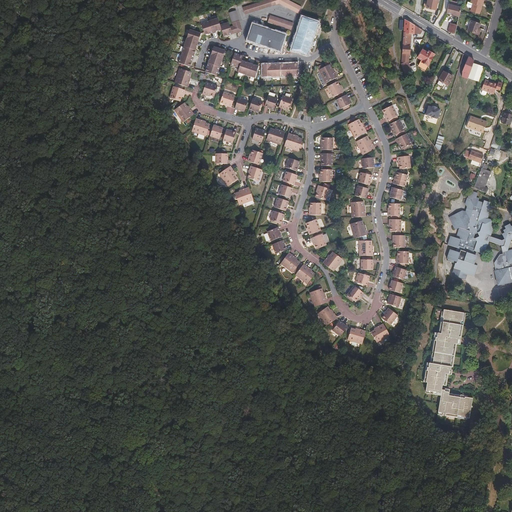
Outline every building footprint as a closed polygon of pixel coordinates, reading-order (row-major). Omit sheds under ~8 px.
[(286,0),(265,0),(242,7),(244,14),(279,4),(297,13),(300,7),(286,0)] [(428,0),(427,8),(436,9),(438,0),(428,0)] [(479,13),(484,0),(470,0),(470,1),(473,2),(470,10),(479,13)] [(460,16),(462,6),(449,3),(448,13),(460,16)] [(240,30),(234,10),(228,12),(232,25),(228,26),(230,33),(240,30)] [(268,16),(266,23),(289,31),(291,24),(268,16)] [(218,24),(216,18),(208,21),(211,32),(220,30),(218,24)] [(301,18),(289,49),(304,54),(314,29),(316,29),(317,28),(318,27),(318,26),(318,25),(317,24),(301,18)] [(478,27),(480,23),(471,19),(467,30),(476,34),(478,27)] [(415,34),(416,26),(405,20),(404,33),(412,34),(415,34)] [(211,32),(208,21),(200,23),(203,34),(211,32)] [(230,33),(228,26),(227,22),(218,24),(220,30),(222,36),(230,33)] [(455,34),(458,25),(451,23),(451,24),(449,24),(449,26),(450,27),(449,32),(455,34)] [(252,25),(247,40),(272,49),(273,51),(276,52),(277,52),(278,52),(279,50),(284,36),(252,25)] [(422,35),(425,31),(416,26),(415,34),(422,35)] [(197,41),(200,33),(188,29),(185,37),(197,41)] [(194,50),(197,41),(185,37),(182,46),(194,50)] [(191,59),(194,50),(182,46),(179,55),(191,59)] [(221,58),(224,50),(213,46),(210,54),(221,58)] [(423,51),(418,58),(423,61),(422,62),(428,66),(435,56),(429,52),(428,54),(423,51)] [(238,67),(240,59),(241,55),(233,53),(230,64),(238,67)] [(218,67),(221,58),(210,54),(207,63),(218,67)] [(189,66),(191,59),(179,55),(177,62),(189,66)] [(468,79),(473,63),(474,61),(469,58),(463,72),(462,77),(466,79),(468,79)] [(245,74),(249,62),(240,59),(238,67),(236,71),(245,74)] [(253,77),(257,65),(249,62),(245,74),(253,77)] [(216,75),(218,67),(207,63),(204,71),(216,75)] [(477,87),(484,67),(473,63),(468,79),(466,84),(477,87)] [(270,76),(269,64),(261,64),(262,77),(270,76)] [(279,76),(278,64),(269,64),(270,76),(279,76)] [(287,76),(287,64),(278,64),(279,76),(287,76)] [(300,72),(300,66),(295,66),(295,64),(287,64),(287,76),(296,76),(296,72),(300,72)] [(317,70),(324,84),(337,77),(333,70),(332,70),(329,65),(317,70)] [(187,78),(190,72),(178,68),(173,82),(186,86),(188,79),(187,78)] [(440,80),(438,84),(443,87),(446,84),(449,86),(454,77),(445,71),(439,79),(440,80)] [(485,80),(482,90),(494,94),(496,89),(500,91),(502,84),(498,82),(498,84),(493,82),(493,84),(490,83),(490,82),(485,80)] [(212,96),(216,86),(205,82),(201,94),(205,95),(206,94),(212,96)] [(343,92),(341,88),(340,88),(337,82),(326,87),(332,97),(343,92)] [(172,86),(168,98),(178,102),(181,94),(182,95),(183,90),(172,86)] [(221,91),(218,101),(226,104),(226,105),(229,107),(233,96),(221,91)] [(273,109),(276,99),(267,95),(263,106),(273,109)] [(350,103),(345,95),(335,100),(339,109),(350,103)] [(287,110),(291,99),(281,96),(277,107),(287,110)] [(467,96),(464,104),(469,106),(472,98),(467,96)] [(243,111),(247,100),(237,97),(233,108),(243,111)] [(258,111),(261,101),(251,98),(248,108),(258,111)] [(192,115),(187,108),(186,109),(182,103),(172,110),(181,123),(192,115)] [(392,106),(382,111),(385,117),(384,118),(387,122),(397,116),(392,106)] [(429,106),(426,115),(432,117),(431,118),(436,119),(437,118),(437,119),(440,110),(437,109),(437,108),(433,106),(432,107),(429,106)] [(510,126),(511,120),(511,116),(505,114),(501,123),(510,126)] [(470,116),(466,127),(483,133),(487,122),(481,120),(481,121),(478,120),(479,119),(470,116)] [(204,137),(208,124),(203,122),(201,121),(194,119),(190,132),(204,137)] [(365,133),(362,125),(361,126),(358,120),(347,125),(353,139),(365,133)] [(403,130),(398,120),(389,125),(392,131),(391,131),(393,136),(403,130)] [(218,139),(222,128),(212,125),(208,136),(218,139)] [(231,144),(235,133),(225,129),(221,140),(231,144)] [(260,142),(264,132),(254,129),(250,139),(260,142)] [(279,145),(283,133),(275,130),(275,131),(269,129),(265,140),(279,145)] [(300,144),(302,140),(295,138),(296,136),(288,134),(284,146),(298,151),(300,144)] [(439,151),(443,138),(438,134),(435,146),(438,151),(439,151)] [(410,145),(405,135),(395,139),(397,143),(398,143),(401,150),(410,145)] [(373,150),(369,143),(370,142),(367,136),(355,142),(362,155),(373,150)] [(332,150),(332,138),(322,138),(321,145),(320,145),(320,150),(332,150)] [(257,165),(261,153),(250,150),(248,157),(247,156),(246,161),(257,165)] [(469,151),(466,159),(479,164),(482,156),(469,151)] [(226,163),(226,153),(215,153),(215,164),(226,163)] [(331,167),(332,154),(320,154),(320,158),(321,158),(320,166),(331,167)] [(409,169),(408,157),(397,158),(397,162),(398,162),(398,170),(409,169)] [(295,172),(298,162),(287,158),(284,168),(295,172)] [(372,168),(371,159),(359,160),(360,169),(372,168)] [(485,187),(490,171),(485,169),(487,165),(482,163),(476,183),(478,184),(477,188),(474,187),(474,188),(487,193),(488,189),(485,187)] [(233,175),(232,173),(233,172),(228,166),(223,169),(217,173),(226,186),(236,179),(233,175)] [(257,181),(260,170),(249,166),(247,173),(248,173),(246,177),(257,181)] [(330,183),(330,170),(320,170),(320,178),(319,177),(318,182),(330,183)] [(292,185),(295,176),(284,172),(281,182),(292,185)] [(368,186),(370,176),(359,173),(356,183),(368,186)] [(404,187),(407,176),(396,173),(394,180),(393,180),(392,184),(404,187)] [(288,198),(291,189),(280,185),(277,195),(288,198)] [(324,201),(328,190),(317,186),(315,191),(316,191),(313,198),(324,201)] [(364,199),(367,190),(355,186),(352,196),(364,199)] [(251,200),(247,188),(238,191),(238,192),(233,194),(238,206),(251,200)] [(391,188),(388,198),(399,201),(402,192),(391,188)] [(504,241),(511,237),(511,225),(505,224),(500,238),(489,235),(492,226),(489,225),(490,219),(486,218),(489,208),(486,207),(488,201),(482,200),(481,202),(477,201),(477,198),(471,197),(470,199),(465,198),(464,204),(466,204),(462,215),(460,211),(451,214),(452,218),(448,222),(448,224),(450,228),(455,226),(455,228),(452,237),(456,238),(452,250),(449,249),(446,260),(453,263),(452,268),(463,271),(462,273),(472,276),(475,264),(472,263),(474,254),(472,253),(473,250),(483,253),(485,244),(486,244),(487,241),(499,244),(501,252),(497,255),(492,261),(494,269),(493,270),(497,284),(511,282),(510,278),(511,277),(511,249),(504,251),(503,247),(503,245),(504,241)] [(283,211),(287,201),(276,198),(273,207),(283,211)] [(363,217),(363,209),(362,209),(362,202),(349,203),(350,218),(363,217)] [(320,216),(320,204),(308,204),(308,211),(307,211),(307,216),(320,216)] [(399,216),(399,204),(387,204),(387,212),(386,212),(386,216),(399,216)] [(279,224),(282,215),(271,211),(268,220),(279,224)] [(319,231),(315,219),(305,223),(307,230),(306,231),(308,235),(319,231)] [(400,232),(400,220),(387,220),(387,224),(388,224),(388,232),(400,232)] [(365,228),(363,221),(349,224),(353,239),(366,235),(364,229),(365,228)] [(280,236),(276,227),(270,229),(265,231),(269,241),(280,236)] [(325,246),(320,234),(309,238),(311,242),(314,250),(325,246)] [(403,248),(403,236),(391,236),(391,240),(392,240),(392,248),(403,248)] [(285,249),(281,240),(270,245),(274,254),(285,249)] [(371,256),(371,248),(370,248),(370,242),(357,241),(357,256),(371,256)] [(331,272),(340,260),(330,252),(326,257),(325,257),(320,264),(331,272)] [(408,264),(408,253),(397,252),(396,259),(396,265),(408,264)] [(290,273),(298,263),(292,259),(293,258),(287,253),(278,264),(290,273)] [(370,260),(359,260),(359,270),(370,270),(370,260)] [(312,274),(307,271),(308,270),(301,265),(293,276),(304,284),(312,274)] [(403,280),(405,271),(394,268),(391,277),(403,280)] [(364,286),(366,276),(355,273),(352,282),(364,286)] [(398,293),(401,284),(390,281),(387,290),(398,293)] [(358,297),(361,293),(351,286),(345,295),(353,301),(357,297),(358,297)] [(321,295),(319,288),(308,292),(312,307),(325,303),(322,294),(321,295)] [(396,308),(399,299),(388,295),(386,304),(396,308)] [(335,319),(329,311),(328,312),(325,307),(315,314),(323,327),(335,319)] [(432,411),(464,417),(468,397),(445,392),(445,389),(437,387),(438,383),(441,383),(443,372),(446,372),(453,342),(456,342),(463,311),(443,308),(438,330),(434,329),(427,360),(425,360),(420,380),(423,380),(421,389),(436,392),(432,411)] [(388,326),(395,316),(386,309),(383,313),(384,313),(380,319),(388,326)] [(338,337),(345,328),(336,321),(329,331),(338,337)] [(387,337),(381,325),(374,329),(374,330),(369,334),(375,344),(387,337)] [(359,345),(363,332),(355,329),(355,330),(348,328),(345,341),(359,345)]
